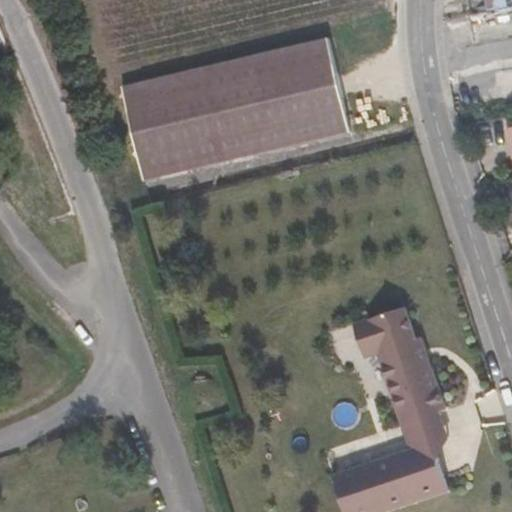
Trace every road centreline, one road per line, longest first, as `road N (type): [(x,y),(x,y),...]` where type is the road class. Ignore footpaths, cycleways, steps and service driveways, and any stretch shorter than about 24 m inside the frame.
road 1 (unclassified): [(2,0),(93,218),(169,470)]
road 2 (unclassified): [(424,0),(421,42),(439,136),(511,372)]
